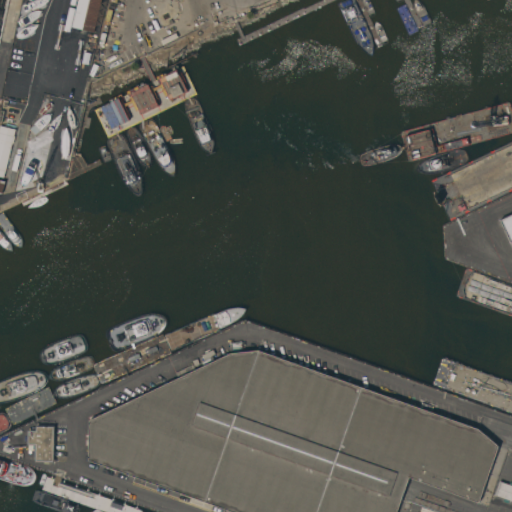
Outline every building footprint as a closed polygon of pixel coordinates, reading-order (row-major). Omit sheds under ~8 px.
[(78,0),(101,0),(94,31),(72,26),(78,0)] [(64,30),(69,7),(76,8),(70,32),(64,30)] [(0,125),(15,129),(14,136),(15,136),(13,143),(12,143),(3,177),(0,176),(0,125)] [(511,246),(500,220),(511,214),(511,246)] [(178,378),(175,372),(188,366),(186,361),(191,359),(196,369),(230,353),(258,350),(478,428),(498,446),(479,502),(408,477),(395,511),(233,511),(228,510),(227,511),(211,511),(214,505),(111,468),(109,475),(85,467),(88,460),(89,420),(178,378)] [(54,462),(35,462),(35,445),(27,445),(27,430),(32,430),(32,427),(36,427),(36,425),(55,425),(54,462)] [(511,501),(509,500),(508,503),(503,501),(504,498),(494,495),(499,481),(509,484),(510,481),(511,481),(511,501)]
